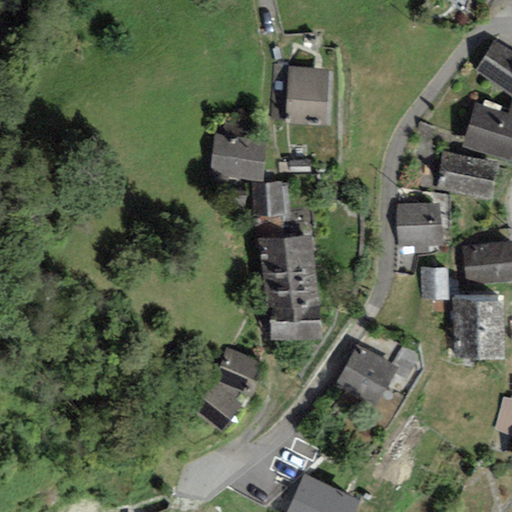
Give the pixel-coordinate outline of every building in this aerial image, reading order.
[(511,53),(494,40),(474,70),(511,97),(511,53)] [(273,64),(271,120),(285,120),(285,125),(326,126),(328,70),(288,69),(288,65),(273,64)] [(474,103),(461,147),(511,161),(511,114),(507,113),(474,103)] [(267,141),(214,134),(209,176),(263,182),(267,141)] [(499,162),(441,152),(434,189),(492,200),(499,162)] [(311,160),(290,161),(290,174),(311,173),(311,160)] [(282,182),(251,184),(252,216),(284,214),(282,182)] [(440,204),(396,205),(397,247),(442,245),(440,204)] [(311,237),(257,240),(270,342),(321,341),(311,237)] [(511,242),(462,246),(465,285),(511,281),(511,242)] [(449,267),(419,268),(420,301),(449,301),(449,267)] [(503,297),(453,297),(454,361),(504,360),(503,297)] [(423,352),(404,341),(391,364),(397,368),(393,374),(405,381),(423,352)] [(391,364),(357,345),(335,383),(375,406),(393,374),(397,368),(391,364)] [(263,364),(226,347),(218,365),(255,382),(263,364)] [(249,396),(216,381),(202,400),(205,402),(196,415),(222,432),(249,396)] [(511,433),(511,400),(503,398),(492,430),(511,436),(511,433)] [(355,511),(360,504),(304,475),(284,511),(355,511)]
